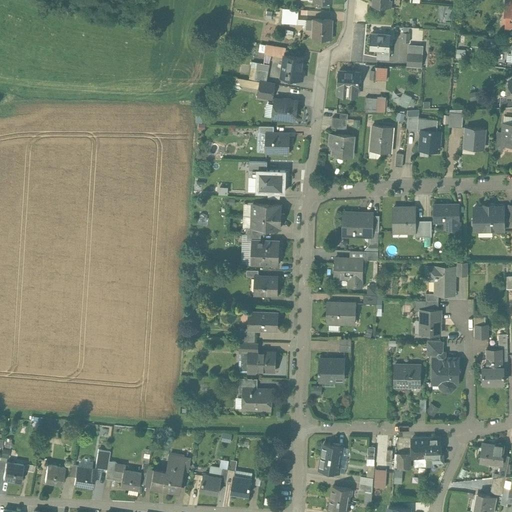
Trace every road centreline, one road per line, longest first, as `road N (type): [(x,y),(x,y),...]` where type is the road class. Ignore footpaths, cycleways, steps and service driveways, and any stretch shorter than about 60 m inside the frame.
road 1 (residential): [(0,500),(244,511)]
road 2 (residential): [(299,427),(309,195)]
road 3 (residential): [(309,195),(321,63),(349,46),(352,0)]
road 4 (residential): [(376,189),(511,182)]
